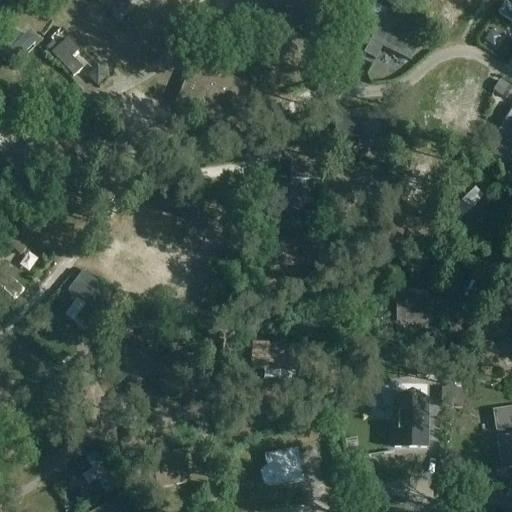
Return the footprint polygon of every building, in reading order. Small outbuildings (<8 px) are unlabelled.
[(113,0),(112,11),(125,13),(126,0),(113,0)] [(327,27),(314,14),(319,9),(309,0),(284,0),(280,5),(317,38),(327,27)] [(52,15),(43,24),(67,49),(76,40),(52,15)] [(369,43),(409,63),(422,38),(382,18),(369,43)] [(110,48),(118,40),(97,19),(89,26),(110,48)] [(449,31),(443,42),(455,49),(461,37),(449,31)] [(236,134),(255,90),(192,63),(173,108),(236,134)] [(452,139),(472,151),(494,116),(474,103),(452,139)] [(335,143),(386,137),(382,109),(332,115),(335,143)] [(511,153),(479,155),(480,186),(511,184),(511,153)] [(15,240),(9,247),(20,257),(26,250),(25,249),(29,244),(20,236),(16,241),(15,240)] [(294,269),(294,244),(266,243),(266,268),(294,269)] [(294,244),(294,269),(322,269),(322,244),(294,244)] [(428,326),(427,295),(397,295),(397,323),(415,323),(415,326),(428,326)] [(143,370),(148,344),(121,339),(116,364),(143,370)] [(148,344),(143,370),(171,375),(176,349),(148,344)] [(278,386),(281,348),(253,346),(251,371),(264,372),(263,380),(278,381),(278,386)] [(281,348),(278,386),(279,386),(279,381),(294,382),(294,374),(307,374),(308,349),(281,348)] [(394,402),(394,450),(426,451),(426,450),(426,402),(413,402),(413,400),(408,400),(408,402),(394,402)] [(511,438),(497,441),(502,469),(511,467),(511,438)] [(301,484),(296,453),(265,458),(270,486),(288,484),(289,486),(301,484)] [(188,485),(183,454),(152,459),(157,487),(175,484),(175,487),(188,485)]
